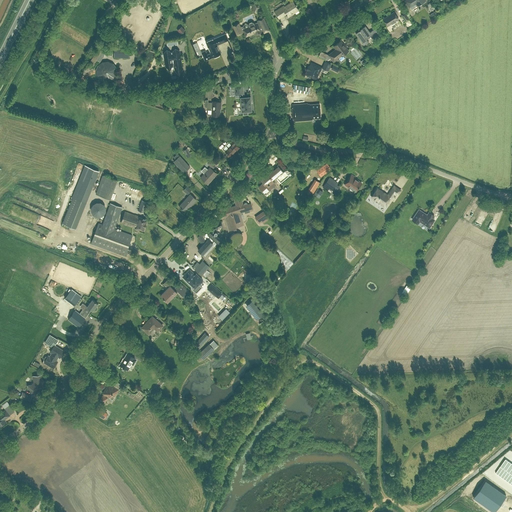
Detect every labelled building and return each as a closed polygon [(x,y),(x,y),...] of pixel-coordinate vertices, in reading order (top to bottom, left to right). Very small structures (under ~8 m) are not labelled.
[(298,10),(293,2),(284,7),(283,6),(275,12),(279,18),(286,14),(288,16),(298,10)] [(398,19),(394,12),(383,19),(387,26),(398,19)] [(409,18),(405,12),(401,15),(405,21),(409,18)] [(236,35),(244,32),(246,36),(254,32),(255,35),(261,32),(259,28),(266,24),(263,18),(257,20),(257,22),(254,23),(253,22),(251,21),(249,23),(248,24),(246,24),(243,25),(243,27),(242,27),(242,26),(241,26),(240,22),(232,26),(236,35)] [(178,30),(182,34),(187,30),(183,26),(178,30)] [(369,32),(365,26),(359,30),(355,33),(364,45),(368,42),(366,39),(371,35),(373,38),(378,35),(374,29),(369,32)] [(228,40),(225,34),(214,39),(214,38),(206,42),(210,52),(203,55),(205,60),(212,57),(220,54),(216,45),(228,40),(232,51),(237,49),(233,38),(228,40)] [(343,44),(340,41),(334,46),(336,49),(328,55),(333,61),(337,58),(340,55),(342,56),(348,51),(345,47),(346,47),(343,44)] [(124,43),(119,43),(119,47),(114,47),(114,57),(129,58),(130,47),(124,47),(124,43)] [(106,48),(101,45),(89,63),(93,66),(97,61),(99,62),(104,54),(102,53),(106,48)] [(357,59),(362,56),(354,46),(350,49),(357,59)] [(182,69),(179,51),(172,52),(172,53),(165,54),(166,61),(166,62),(167,63),(168,64),(169,65),(171,65),(174,64),(175,70),(182,69)] [(331,64),(325,61),(322,67),(328,71),(331,64)] [(321,67),(311,63),(306,74),(316,79),(317,76),(318,76),(321,71),(320,71),(321,67)] [(235,85),(234,85),(234,86),(235,86),(235,90),(230,90),(230,95),(235,95),(236,95),(240,94),(240,97),(241,111),(242,111),(243,111),(243,114),(248,114),(247,111),(251,110),(252,110),(251,110),(251,106),(251,105),(251,101),(250,97),(250,96),(244,97),(243,94),(244,94),(243,85),(243,84),(242,84),(235,85)] [(309,87),(294,84),(293,91),(308,93),(309,87)] [(207,107),(208,110),(207,115),(211,115),(219,116),(220,106),(221,102),(212,101),(212,105),(209,105),(208,99),(204,100),(205,107),(207,107)] [(307,104),(307,103),(292,104),(293,121),(312,119),(312,118),(320,118),(319,104),(309,104),(307,104)] [(222,149),(225,151),(231,156),(239,147),(236,145),(240,141),(233,136),(228,141),(226,143),(226,144),(222,149)] [(190,167),(180,155),(173,161),(184,172),(190,167)] [(328,163),(318,170),(322,176),(332,169),(328,163)] [(85,165),(62,223),(73,227),(96,170),(85,165)] [(282,169),(277,165),(267,174),(266,173),(260,179),(263,182),(259,186),(267,195),(270,193),(269,192),(271,190),(268,187),(274,181),(272,179),(282,169)] [(217,173),(210,167),(200,178),(207,184),(217,173)] [(355,177),(351,174),(344,185),(348,187),(349,186),(356,191),(361,183),(354,178),(355,177)] [(117,180),(103,175),(96,194),(110,199),(117,180)] [(338,183),(329,177),(322,187),(331,193),(333,190),(335,192),(339,186),(337,184),(338,183)] [(192,190),(187,185),(183,190),(187,194),(192,190)] [(400,190),(394,186),(387,195),(385,193),(384,193),(377,188),(373,194),(375,196),(373,197),(374,198),(376,200),(377,200),(381,203),(380,204),(385,207),(395,193),(397,195),(400,190)] [(323,192),(317,188),(314,194),(319,197),(323,192)] [(196,200),(190,194),(179,206),(185,211),(196,200)] [(243,206),(241,200),(240,197),(234,199),(236,205),(225,209),(226,213),(223,214),(226,221),(228,229),(233,228),(235,233),(233,234),(231,236),(230,237),(230,238),(229,239),(229,240),(229,241),(229,242),(229,243),(229,244),(230,244),(230,245),(231,246),(232,246),(233,247),(234,247),(235,247),(236,247),(237,246),(238,245),(239,245),(240,244),(241,243),(242,242),(242,241),(242,240),(243,238),(243,237),(243,236),(243,234),(242,234),(242,233),(241,232),(240,232),(239,232),(238,232),(237,232),(235,227),(242,225),(238,213),(244,210),(245,212),(253,210),(250,203),(243,206)] [(148,202),(142,200),(138,210),(144,213),(148,202)] [(93,214),(95,216),(98,216),(101,216),(104,214),(105,211),(106,208),(105,205),(103,203),(100,202),(97,202),(94,203),(92,205),(91,208),(91,211),(93,214)] [(122,207),(110,203),(102,225),(98,223),(91,243),(124,255),(132,235),(114,229),(122,207)] [(269,219),(263,210),(255,217),(259,223),(261,221),(263,223),(269,219)] [(427,215),(419,210),(417,213),(416,212),(413,217),(416,219),(415,220),(415,221),(418,222),(419,222),(419,221),(429,228),(434,220),(432,218),(434,216),(428,212),(427,215)] [(147,220),(125,211),(121,223),(143,231),(147,220)] [(218,220),(217,219),(215,221),(209,225),(209,224),(209,225),(211,229),(203,234),(202,234),(197,236),(202,245),(199,249),(198,249),(198,250),(202,254),(214,240),(217,243),(220,239),(219,238),(217,236),(217,235),(216,234),(216,233),(214,230),(222,226),(219,220),(218,220)] [(184,259),(179,255),(175,260),(179,264),(184,259)] [(209,267),(202,260),(195,269),(201,275),(202,274),(205,277),(210,272),(206,269),(209,267)] [(196,276),(189,270),(183,276),(189,281),(188,282),(193,288),(192,289),(196,292),(201,287),(197,282),(200,279),(196,275),(196,276)] [(173,285),(167,279),(163,284),(167,288),(160,295),(166,301),(173,294),(174,295),(177,291),(184,297),(189,292),(180,283),(173,289),(172,287),(173,285)] [(218,298),(222,294),(211,284),(207,289),(218,298)] [(81,296),(71,289),(64,298),(74,305),(81,296)] [(98,304),(92,299),(87,307),(81,315),(75,310),(68,319),(78,327),(85,318),(91,310),(92,311),(98,304)] [(252,299),(246,304),(256,317),(262,312),(252,299)] [(162,325),(152,316),(149,319),(150,320),(146,325),(145,324),(142,327),(145,330),(144,330),(148,334),(154,327),(158,331),(162,325)] [(58,340),(49,335),(44,342),(53,347),(50,352),(52,353),(49,356),(48,355),(47,357),(46,356),(43,360),(45,361),(44,362),(53,368),(57,361),(56,360),(58,356),(60,357),(64,351),(54,345),(58,340)] [(209,343),(198,354),(203,359),(214,349),(209,343)] [(137,351),(134,356),(141,360),(143,357),(141,356),(142,353),(137,351)] [(134,358),(127,353),(124,358),(123,358),(119,365),(128,370),(134,358)] [(41,379),(41,375),(35,376),(36,382),(34,382),(31,385),(30,384),(28,385),(28,388),(31,390),(31,392),(33,392),(35,393),(41,386),(44,386),(43,383),(45,382),(41,379)] [(125,388),(117,381),(114,386),(123,392),(125,388)] [(118,389),(108,383),(102,393),(104,394),(103,395),(102,395),(100,400),(104,402),(107,398),(105,396),(105,395),(112,399),(118,389)] [(99,408),(95,414),(104,419),(108,413),(99,408)] [(9,415),(5,410),(0,413),(0,425),(5,422),(4,419),(9,415)] [(505,458),(500,466),(502,468),(503,468),(508,460),(505,458)] [(508,460),(503,468),(505,469),(505,470),(511,462),(508,460)] [(486,478),(474,495),(494,510),(506,493),(486,478)]
